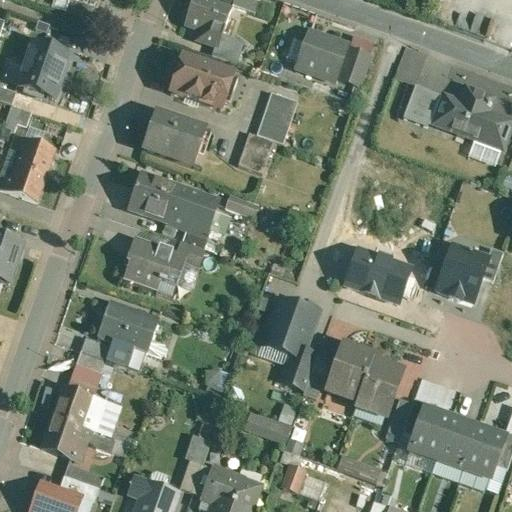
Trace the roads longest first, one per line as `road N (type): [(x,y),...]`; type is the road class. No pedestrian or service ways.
road 1 (residential): [(0,442),(152,0)]
road 2 (residential): [(325,0),(511,69)]
road 3 (residential): [(511,374),(353,319)]
